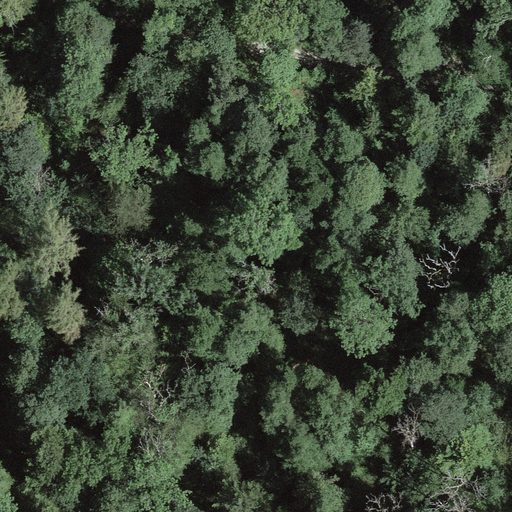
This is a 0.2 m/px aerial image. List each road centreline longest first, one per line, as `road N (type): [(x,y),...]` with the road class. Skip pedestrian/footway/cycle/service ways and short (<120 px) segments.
road 1 (track): [(72,0),(161,29),(511,107)]
road 2 (track): [(398,0),(426,37),(503,105)]
